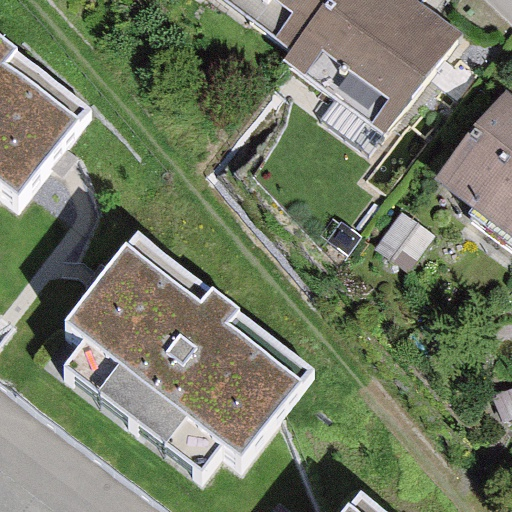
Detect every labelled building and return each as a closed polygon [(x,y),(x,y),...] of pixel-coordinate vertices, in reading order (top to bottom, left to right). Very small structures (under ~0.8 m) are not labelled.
[(229,0),(225,7),(315,70),(364,0),(229,0)] [(482,45),(417,0),(364,0),(315,70),(305,84),(405,154),(482,45)] [(0,52),(0,200),(20,215),(91,121),(0,52)] [(511,134),(467,201),(511,230),(511,134)] [(136,232),(56,337),(86,359),(67,385),(207,491),(224,468),(241,480),(322,373),(136,232)] [(385,511),(357,492),(342,511),(385,511)]
